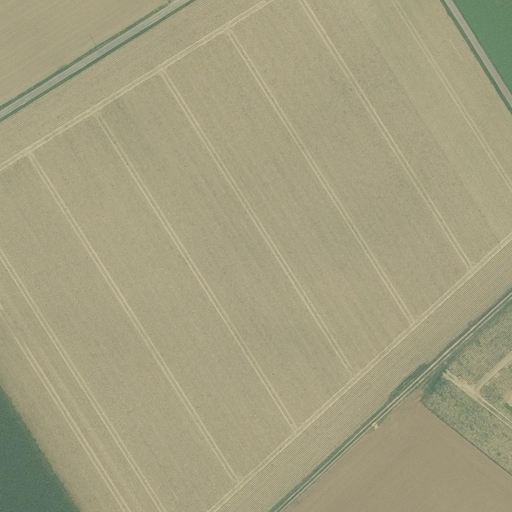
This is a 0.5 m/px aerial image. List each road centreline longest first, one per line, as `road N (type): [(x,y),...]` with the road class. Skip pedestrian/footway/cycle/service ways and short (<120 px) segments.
road 1 (track): [(278,511),(511,296)]
road 2 (unclassified): [(181,0),(0,114)]
road 3 (track): [(511,104),(446,0)]
